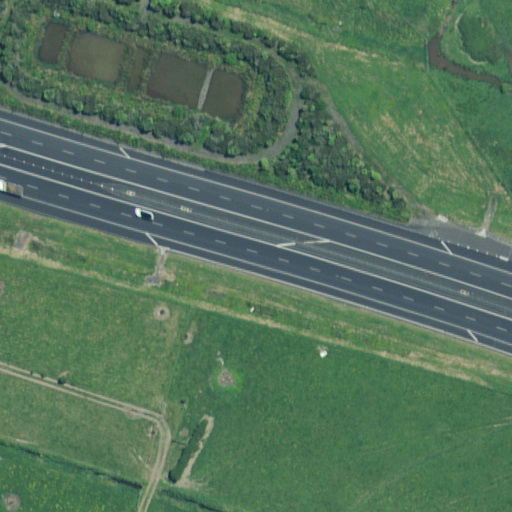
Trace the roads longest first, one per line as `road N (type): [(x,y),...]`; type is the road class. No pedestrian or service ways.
road 1 (motorway): [(511,338),(0,177)]
road 2 (motorway): [(0,128),(511,287)]
road 3 (track): [(413,252),(422,213),(319,89),(270,47),(105,0)]
road 4 (track): [(0,70),(34,100),(227,159),(254,157),(285,139),(292,120)]
